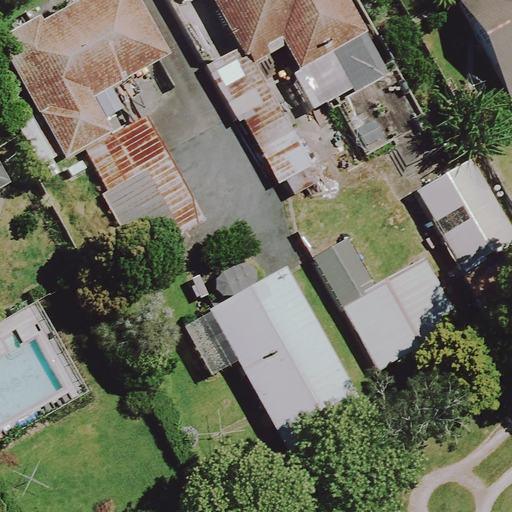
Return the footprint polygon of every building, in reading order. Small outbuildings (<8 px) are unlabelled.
[(158,68),(122,0),(87,0),(0,45),(0,56),(57,166),(103,143),(84,106),(158,68)] [(378,83),(333,0),(203,0),(243,71),(283,49),(319,115),(378,83)] [(511,0),(443,0),(503,106),(511,100),(511,0)] [(314,189),(291,139),(255,155),(271,191),(286,185),(292,198),(314,189)] [(199,228),(158,160),(103,194),(144,261),(199,228)] [(511,245),(464,165),(409,198),(457,278),(511,245)] [(358,418),(278,277),(203,319),(283,460),(358,418)] [(0,443),(75,403),(46,349),(0,373),(0,443)]
